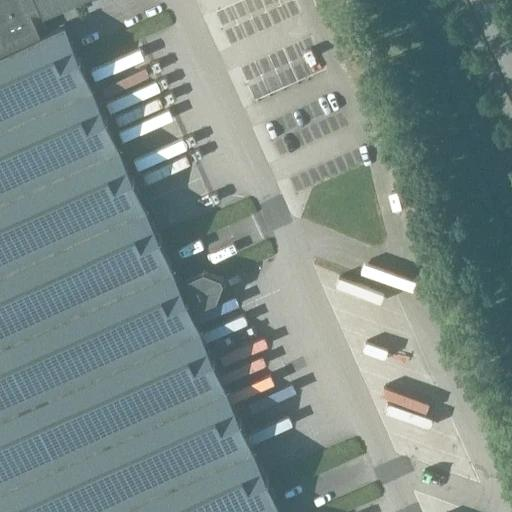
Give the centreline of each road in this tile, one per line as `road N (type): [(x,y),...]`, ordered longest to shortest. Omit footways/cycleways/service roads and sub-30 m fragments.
road 1 (unclassified): [(284,228),(402,279),(506,511)]
road 2 (unclassified): [(408,511),(284,228)]
road 3 (unclassified): [(284,228),(180,0)]
